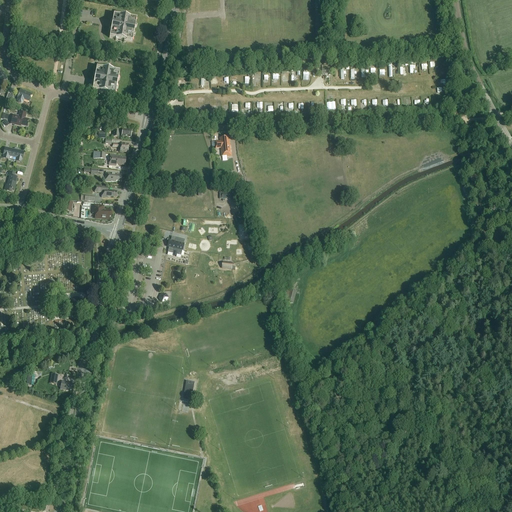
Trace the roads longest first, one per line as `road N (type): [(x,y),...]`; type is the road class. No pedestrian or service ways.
road 1 (track): [(148,119),(168,127),(465,120)]
road 2 (secondary): [(58,511),(118,233)]
road 3 (track): [(350,478),(511,359)]
road 4 (track): [(485,243),(511,397)]
road 5 (tertiary): [(511,143),(468,58),(455,0)]
road 6 (track): [(445,0),(465,120)]
